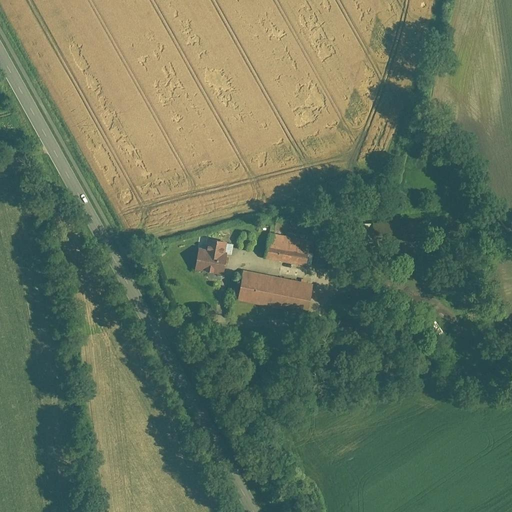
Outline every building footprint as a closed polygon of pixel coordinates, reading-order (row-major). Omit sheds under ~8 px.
[(302,237),(303,224),(275,221),(274,234),(302,237)] [(421,223),(373,223),(374,242),(421,242),(421,223)] [(270,234),(265,259),(305,266),(310,241),(270,234)] [(207,239),(205,249),(198,248),(194,270),(223,275),(227,253),(224,252),(226,242),(207,239)] [(243,271),(238,300),(308,314),(314,284),(243,271)]
